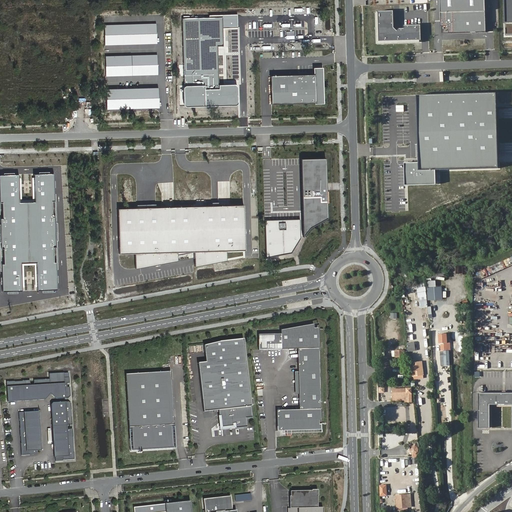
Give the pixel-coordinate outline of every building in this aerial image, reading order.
[(486,0),(441,0),(442,25),(449,25),(450,32),(488,31),(486,0)] [(394,10),(379,10),(380,42),(423,40),(422,24),(395,25),(394,10)] [(83,15),(29,15),(33,121),(88,119),(83,15)] [(237,15),(209,15),(209,17),(182,18),(184,86),(183,86),(183,107),(238,105),(237,84),(219,85),(218,46),(223,46),(222,27),(237,27),(237,15)] [(158,23),(105,25),(106,45),(158,44),(158,23)] [(159,55),(107,56),(107,76),(160,74),(159,55)] [(314,73),(271,75),(272,104),(315,103),(316,103),(325,103),(323,66),(314,67),(314,73)] [(160,87),(107,89),(108,109),(161,107),(160,87)] [(406,162),(407,185),(438,183),(437,169),(501,167),(498,92),(418,95),(421,162),(406,162)] [(329,218),(326,157),(301,158),(305,236),(312,226),(329,218)] [(22,177),(2,178),(6,293),(24,292),(23,260),(40,259),(42,292),(60,292),(56,176),(35,177),(36,198),(23,199),(22,177)] [(241,204),(119,207),(120,253),(242,249),(241,204)] [(299,220),(268,222),(270,255),(292,253),(301,240),(299,220)] [(428,301),(443,299),(441,286),(436,287),(435,280),(426,281),(428,301)] [(419,308),(427,307),(426,287),(417,287),(419,308)] [(299,411),(276,411),(277,432),(286,431),(286,436),(291,436),(291,431),(321,431),(321,425),(319,425),(319,422),(321,422),(318,329),(314,330),(313,325),(280,331),(280,335),(258,335),(258,351),(297,350),(299,411)] [(450,333),(440,333),(440,366),(450,366),(449,350),(450,350),(450,333)] [(252,418),(243,339),(219,342),(203,345),(205,362),(197,363),(203,412),(218,411),(220,429),(231,428),(231,427),(235,427),(235,429),(246,427),(245,419),(252,418)] [(408,351),(417,350),(416,341),(407,343),(408,351)] [(401,344),(392,344),(392,352),(401,352),(401,344)] [(423,360),(413,361),(414,374),(424,372),(423,360)] [(175,436),(171,372),(126,375),(129,439),(132,439),(133,450),(173,448),(172,436),(175,436)] [(70,396),(70,388),(67,388),(67,384),(70,384),(69,378),(69,373),(64,374),(64,373),(49,374),(50,380),(34,381),(34,386),(30,386),(30,381),(22,381),(22,382),(15,382),(7,382),(8,402),(45,400),(50,394),(56,399),(69,398),(70,396)] [(395,384),(396,392),(406,392),(407,398),(412,397),(410,384),(395,384)] [(511,392),(480,392),(480,427),(492,427),(492,404),(499,404),(511,403),(511,392)] [(73,437),(72,429),(67,430),(67,426),(72,426),(72,418),(71,418),(71,410),(71,404),(69,402),(53,403),(51,405),(54,458),(55,458),(56,461),(63,461),(63,460),(74,460),(74,452),(73,452),(72,437),(73,437)] [(41,451),(39,412),(19,413),(19,421),(20,421),(20,428),(20,436),(21,436),(21,444),(22,456),(30,455),(37,454),(36,451),(41,451)] [(322,511),(323,508),(317,508),(317,497),(318,497),(318,490),(311,491),(290,492),(290,497),(289,497),(289,509),(297,509),(297,511),(322,511)] [(410,491),(399,492),(399,505),(410,504),(410,491)] [(251,501),(251,494),(235,496),(235,502),(251,501)] [(231,511),(232,511),(230,497),(203,500),(204,511),(231,511)] [(191,511),(190,502),(134,508),(134,511),(191,511)]
